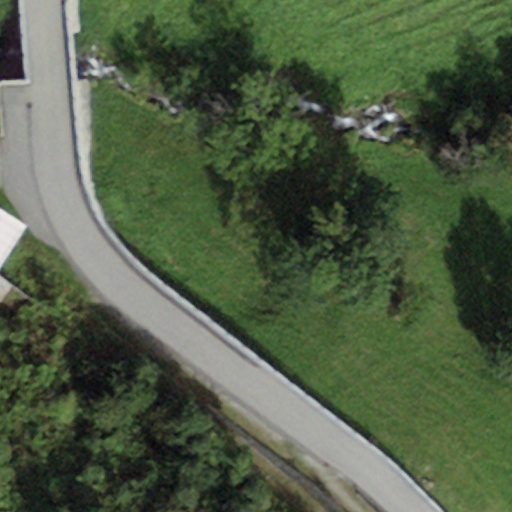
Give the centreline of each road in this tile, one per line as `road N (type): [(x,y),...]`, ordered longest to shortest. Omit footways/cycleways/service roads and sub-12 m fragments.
road 1 (unclassified): [(238,394),(136,303),(79,238),(59,180),(48,0)]
road 2 (unclassified): [(238,394),(410,511)]
road 3 (track): [(352,511),(238,394)]
